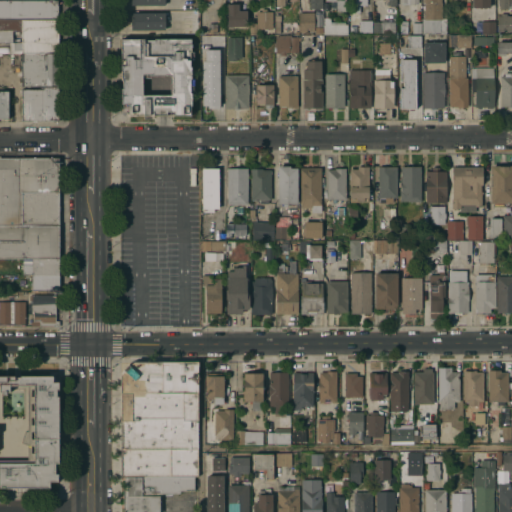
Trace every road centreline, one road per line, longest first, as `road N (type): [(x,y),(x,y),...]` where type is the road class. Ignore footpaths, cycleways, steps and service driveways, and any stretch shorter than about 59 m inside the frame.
road 1 (residential): [(511,136),(0,140)]
road 2 (tertiary): [(511,342),(0,344)]
